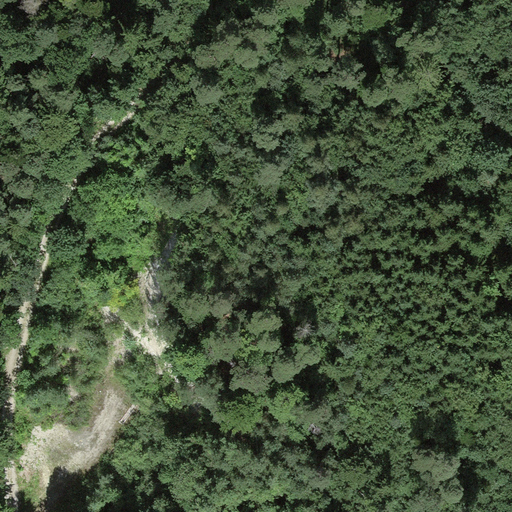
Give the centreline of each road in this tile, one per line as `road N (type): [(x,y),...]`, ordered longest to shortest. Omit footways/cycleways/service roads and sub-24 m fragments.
road 1 (track): [(7,511),(20,367),(73,183),(105,131),(159,82),(209,14),(231,0)]
road 2 (track): [(392,0),(511,137)]
